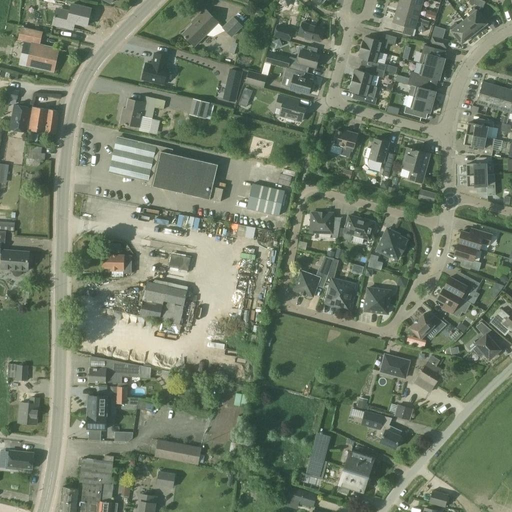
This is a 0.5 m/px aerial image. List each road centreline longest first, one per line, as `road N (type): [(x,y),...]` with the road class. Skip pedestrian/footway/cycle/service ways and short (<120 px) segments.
road 1 (tertiary): [(42,511),(55,450),(69,128),(83,79),(157,0)]
road 2 (residential): [(390,329),(289,308),(281,299),(299,203),(316,190),(445,227)]
road 3 (residential): [(445,133),(331,98),(349,24)]
road 4 (unclassified): [(383,511),(511,369)]
road 5 (residential): [(445,133),(467,65),(511,29)]
